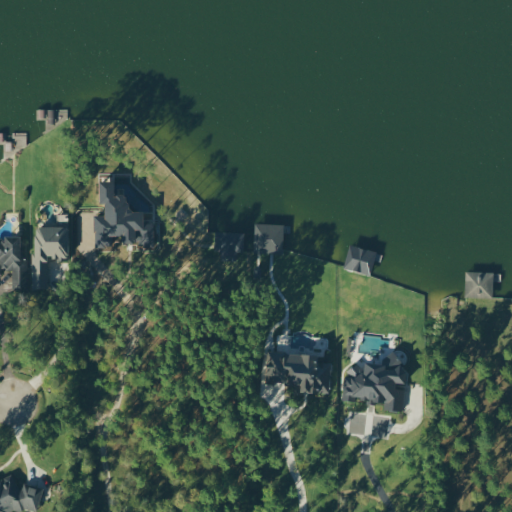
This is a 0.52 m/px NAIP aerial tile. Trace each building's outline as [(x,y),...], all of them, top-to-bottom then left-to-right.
[(95,214),(95,246),(113,245),(113,239),(154,239),(154,222),(144,223),(144,209),(128,210),(128,193),(115,193),(115,180),(100,180),(100,203),(105,203),(105,214),(95,214)] [(284,223),(255,223),(254,252),(283,253),(284,223)] [(48,287),(48,258),(69,258),(69,225),(33,226),(34,287),(48,287)] [(237,252),(244,252),(244,232),(215,231),(214,250),(222,250),(222,259),(237,260),(237,252)] [(0,237),(0,268),(14,268),(14,278),(27,278),(27,258),(21,258),(21,237),(0,237)] [(465,296),(493,297),(493,271),(465,271),(465,296)] [(329,392),(330,362),(316,361),(317,353),(268,351),(266,382),(302,384),(301,391),(329,392)] [(402,411),(404,388),(395,388),(398,382),(405,383),(407,367),(400,364),(400,358),(390,354),(386,363),(366,362),(364,366),(353,362),(348,373),(345,381),(344,392),(355,396),(369,402),(384,403),(383,409),(402,411)] [(36,509),(43,489),(23,482),(19,494),(13,475),(0,478),(0,511),(15,511),(19,511),(21,511),(23,511),(26,505),(36,509)]
